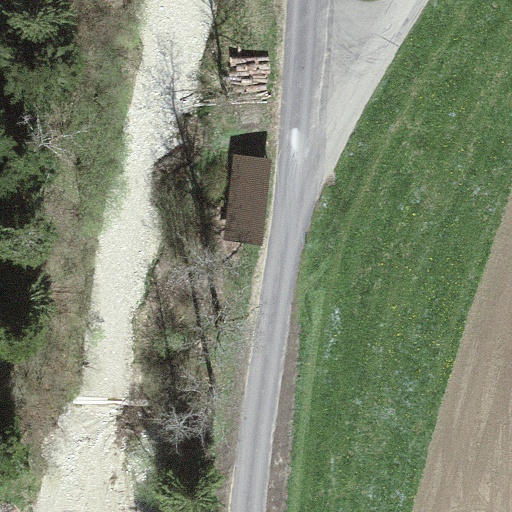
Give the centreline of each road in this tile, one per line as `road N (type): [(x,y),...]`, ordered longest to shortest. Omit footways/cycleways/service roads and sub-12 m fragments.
road 1 (unclassified): [(252,511),(296,199),(305,0)]
road 2 (track): [(296,199),(414,0)]
